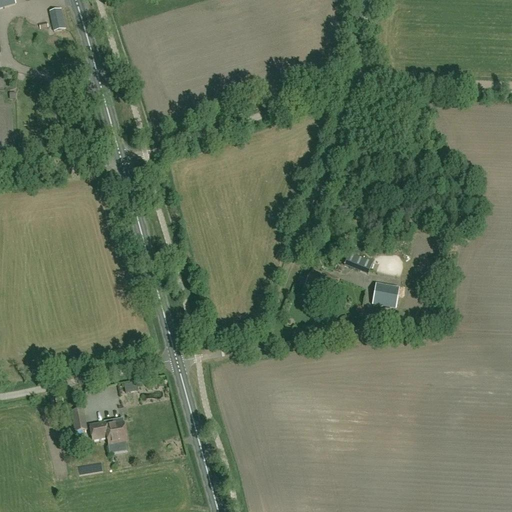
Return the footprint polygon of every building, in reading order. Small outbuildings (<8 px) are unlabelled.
[(0,0),(0,10),(16,6),(13,0),(0,0)] [(54,33),(65,30),(60,11),(49,13),(54,33)] [(372,263),(348,254),(344,265),(368,274),(372,263)] [(339,281),(324,275),(313,271),(311,277),(310,276),(309,278),(307,278),(306,283),(307,284),(305,290),(311,292),(310,294),(320,298),(322,293),(333,297),(339,281)] [(396,311),(399,290),(375,286),(372,307),(396,311)] [(71,413),(75,433),(87,431),(83,411),(71,413)] [(109,446),(126,443),(123,425),(106,428),(105,425),(90,428),(93,442),(107,439),(109,446)] [(128,445),(112,448),(113,456),(130,453),(128,445)]
